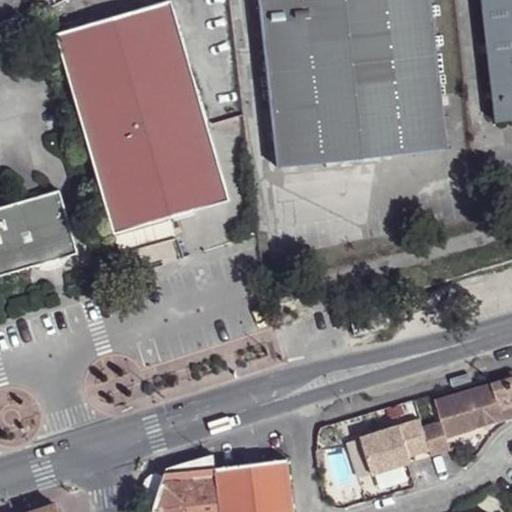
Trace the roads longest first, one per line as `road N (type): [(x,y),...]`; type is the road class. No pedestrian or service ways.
road 1 (secondary): [(511,329),(294,395)]
road 2 (secondary): [(294,395),(105,449)]
